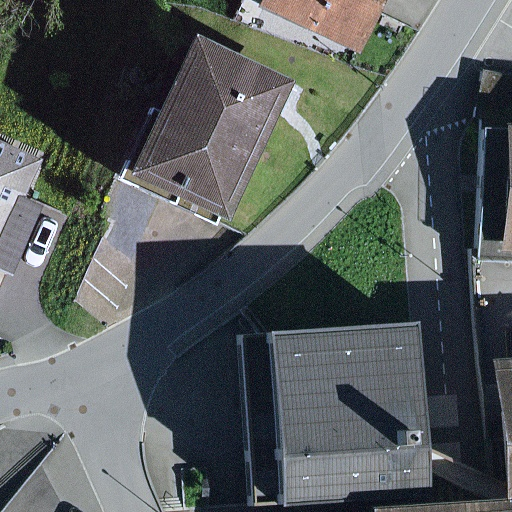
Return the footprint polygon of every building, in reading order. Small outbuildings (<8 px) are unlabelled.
[(246,0),(244,6),(346,56),(373,0),(246,0)] [(317,73),(217,29),(153,174),(254,218),(317,73)] [(467,263),(511,263),(511,125),(471,124),(467,263)] [(0,271),(7,275),(36,204),(18,196),(33,161),(0,146),(0,271)] [(388,325),(238,334),(248,502),(398,493),(388,325)] [(511,357),(502,358),(511,485),(511,357)] [(511,511),(511,495),(452,500),(380,506),(380,511),(511,511)]
